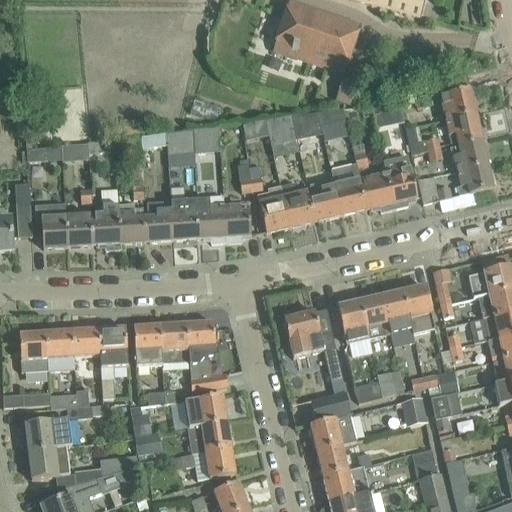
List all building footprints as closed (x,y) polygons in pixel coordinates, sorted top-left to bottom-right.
[(427,0),(350,0),(433,24),(438,5),(426,2),(427,0)] [(291,5),(274,53),(343,77),(360,29),(291,5)] [(361,83),(344,77),(335,104),(352,110),(361,83)] [(470,88),(467,77),(456,79),(459,90),(470,88)] [(470,92),(451,96),(446,97),(447,98),(441,99),(443,107),(441,108),(445,122),(476,115),(470,92)] [(426,98),(414,101),(417,112),(429,108),(426,98)] [(395,106),(384,107),(388,129),(404,126),(403,118),(399,106),(400,105),(395,106)] [(331,115),(318,117),(321,132),(334,129),(331,115)] [(482,141),(476,115),(445,122),(450,147),(458,145),(458,147),(482,141)] [(323,137),(321,132),(318,117),(292,120),(297,143),(323,137)] [(297,143),(292,120),(266,124),(272,149),(297,143)] [(194,131),(194,132),(195,156),(221,154),(220,149),(218,129),(194,131)] [(419,146),(416,129),(406,131),(410,149),(412,158),(427,154),(439,152),(437,142),(425,145),(419,146)] [(195,156),(194,132),(166,136),(167,148),(168,159),(195,156)] [(167,148),(166,136),(142,139),(143,151),(167,148)] [(142,152),(141,140),(132,140),(114,142),(115,153),(133,151),(142,152)] [(488,167),(482,143),(482,141),(458,147),(459,149),(449,151),(451,161),(454,160),(458,174),(488,167)] [(88,146),(89,157),(114,154),(112,143),(88,146)] [(353,149),(355,158),(358,172),(369,170),(363,146),(353,149)] [(71,148),(61,149),(62,163),(62,165),(72,164),(71,148)] [(61,149),(27,153),(28,165),(62,163),(61,149)] [(442,162),(439,152),(427,154),(430,165),(442,162)] [(417,201),(413,182),(407,158),(384,164),(387,176),(395,212),(409,209),(407,203),(417,201)] [(242,196),(252,194),(249,171),(248,167),(240,168),(238,169),(242,196)] [(493,192),(488,167),(458,174),(461,189),(468,188),(470,197),(493,192)] [(145,202),(145,189),(144,168),(132,168),(134,202),(145,202)] [(263,192),(261,177),(260,169),(249,171),(252,194),(263,192)] [(395,212),(387,176),(371,180),(373,186),(362,189),(367,213),(380,210),(381,216),(395,212)] [(417,180),(418,188),(423,208),(451,201),(449,190),(437,193),(433,176),(417,180)] [(93,205),(92,192),(91,183),(80,183),(82,206),(93,205)] [(367,213),(362,189),(351,191),(350,185),(335,189),(342,219),(367,213)] [(314,225),(307,195),(297,197),(294,186),(281,189),(284,200),(291,231),(314,225)] [(34,240),(31,209),(30,187),(16,188),(20,241),(34,240)] [(291,231),(284,200),(281,189),(268,192),(269,196),(257,199),(266,236),(291,231)] [(342,219),(335,189),(320,192),(321,198),(312,200),(318,224),(342,219)] [(172,212),(174,244),(199,242),(196,204),(186,204),(185,191),(171,192),(172,207),(172,212)] [(212,247),(227,246),(225,209),(224,200),(209,201),(209,203),(196,204),(199,242),(211,241),(212,247)] [(68,250),(66,219),(67,219),(67,207),(35,209),(36,226),(42,225),(43,252),(68,250)] [(135,207),(119,208),(119,216),(121,247),(148,245),(147,221),(144,221),(144,210),(135,211),(135,207)] [(174,244),(172,212),(172,207),(148,208),(149,220),(147,221),(148,245),(174,244)] [(251,239),(250,219),(249,214),(249,207),(241,208),(225,209),(227,246),(242,245),(242,239),(251,239)] [(121,247),(119,216),(119,208),(104,209),(104,216),(95,217),(96,224),(93,224),(95,248),(105,248),(106,254),(121,253),(121,247)] [(95,248),(93,224),(92,224),(91,217),(67,219),(66,219),(68,250),(95,248)] [(0,254),(13,253),(12,233),(11,222),(0,222),(0,254)] [(478,299),(511,291),(511,274),(508,258),(481,264),(484,276),(468,279),(473,300),(478,299)] [(433,275),(441,309),(451,306),(446,285),(451,284),(448,272),(433,275)] [(425,289),(403,295),(409,322),(413,337),(435,332),(425,289)] [(511,315),(511,291),(478,299),(483,322),(511,315)] [(409,322),(403,295),(381,300),(390,337),(399,334),(397,325),(409,322)] [(390,337),(381,300),(372,302),(371,297),(360,300),(361,304),(360,305),(369,343),(381,340),(381,339),(390,337)] [(369,343),(360,305),(338,310),(346,347),(356,344),(356,346),(369,343)] [(453,318),(451,306),(441,309),(443,320),(453,318)] [(342,382),(332,338),(321,341),(315,315),(284,322),(293,361),(323,354),(331,385),(342,382)] [(511,337),(511,315),(483,322),(470,325),(472,334),(485,332),(488,343),(511,337)] [(205,361),(216,361),(214,325),(187,327),(188,353),(189,367),(199,367),(205,361)] [(188,353),(187,327),(160,328),(162,355),(163,369),(189,367),(188,353)] [(162,355),(160,328),(134,330),(136,370),(163,369),(162,355)] [(461,349),(459,338),(456,328),(445,330),(447,339),(448,339),(451,352),(461,349)] [(128,369),(127,356),(127,351),(126,331),(99,332),(100,358),(101,371),(128,369)] [(100,358),(99,332),(73,334),(74,360),(100,358)] [(74,360),(73,334),(46,336),(48,374),(75,372),(74,360)] [(48,374),(46,336),(19,337),(22,376),(48,374)] [(222,337),(215,337),(215,345),(223,345),(222,337)] [(511,360),(511,337),(488,343),(493,365),(504,363),(511,360)] [(464,362),(461,349),(451,352),(451,353),(442,355),(444,365),(453,363),(454,364),(464,362)] [(511,383),(511,360),(504,363),(493,365),(498,386),(511,383)] [(453,373),(434,378),(437,388),(440,400),(446,398),(458,395),(453,373)] [(396,398),(391,375),(378,378),(378,380),(377,380),(378,385),(382,401),(396,398)] [(193,397),(227,391),(225,378),(191,383),(193,397)] [(437,388),(434,378),(423,380),(426,391),(437,388)] [(426,391),(423,380),(411,383),(413,394),(426,391)] [(114,401),(113,382),(101,383),(102,402),(114,401)] [(345,393),(342,382),(331,385),(333,396),(345,393)] [(511,383),(498,386),(495,387),(499,409),(511,405),(511,383)] [(382,401),(378,385),(354,390),(359,407),(382,401)] [(76,394),(77,397),(77,410),(89,409),(88,394),(76,394)] [(176,394),(165,395),(166,407),(176,407),(176,394)] [(149,409),(166,407),(165,395),(148,396),(149,409)] [(51,408),(50,400),(50,396),(23,398),(24,410),(51,408)] [(77,410),(77,397),(50,400),(51,408),(51,414),(66,412),(77,410)] [(346,398),(311,407),(316,426),(350,417),(346,398)] [(430,402),(432,411),(435,424),(446,421),(451,420),(446,398),(440,400),(430,402)] [(227,424),(223,399),(183,405),(185,417),(187,431),(227,424)] [(422,401),(401,405),(406,430),(427,426),(422,401)] [(108,407),(89,409),(77,410),(66,412),(67,423),(92,420),(92,417),(109,415),(108,407)] [(131,411),(137,440),(152,437),(149,417),(142,418),(140,410),(131,411)] [(357,444),(350,418),(310,428),(316,454),(342,448),(357,444)] [(449,433),(446,421),(435,424),(438,436),(449,433)] [(67,422),(45,424),(25,427),(28,454),(55,451),(66,449),(70,449),(67,422)] [(231,450),(227,424),(187,431),(191,457),(192,456),(231,450)] [(159,436),(152,437),(137,440),(140,458),(162,454),(159,436)] [(442,454),(444,466),(455,463),(454,458),(469,455),(465,438),(454,441),(453,436),(440,439),(443,453),(442,454)] [(348,473),(342,448),(316,454),(322,479),(348,473)] [(68,468),(66,449),(55,451),(28,454),(32,483),(69,478),(68,468)] [(236,478),(231,450),(192,456),(195,469),(197,484),(236,478)] [(195,469),(192,456),(191,457),(181,458),(181,461),(171,463),(173,473),(183,471),(195,469)] [(356,459),(359,470),(363,469),(373,467),(371,456),(356,459)] [(101,464),(102,471),(74,474),(76,487),(97,481),(103,479),(139,470),(137,459),(101,464)] [(455,463),(444,466),(447,477),(463,473),(460,462),(455,463)] [(417,483),(419,483),(437,479),(434,466),(414,471),(417,483)] [(363,469),(359,470),(348,473),(322,479),(329,505),(370,495),(363,469)] [(439,478),(437,479),(419,483),(425,508),(433,506),(445,503),(439,478)] [(103,496),(100,489),(97,481),(76,487),(73,487),(76,496),(41,509),(41,511),(92,511),(89,501),(103,496)] [(239,485),(238,485),(214,495),(220,511),(243,511),(248,510),(239,485)] [(373,511),(370,495),(329,505),(330,511),(373,511)] [(468,498),(452,501),(454,511),(474,511),(471,497),(468,498)] [(193,511),(201,511),(208,510),(203,499),(190,504),(193,511)] [(447,511),(445,503),(433,506),(434,511),(447,511)]
